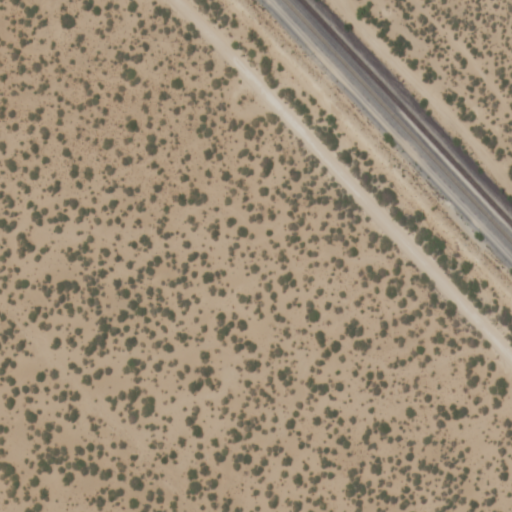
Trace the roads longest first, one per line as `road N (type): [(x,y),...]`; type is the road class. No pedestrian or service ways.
road 1 (residential): [(511,364),(175,0)]
road 2 (track): [(0,296),(203,511)]
road 3 (track): [(511,118),(409,0)]
